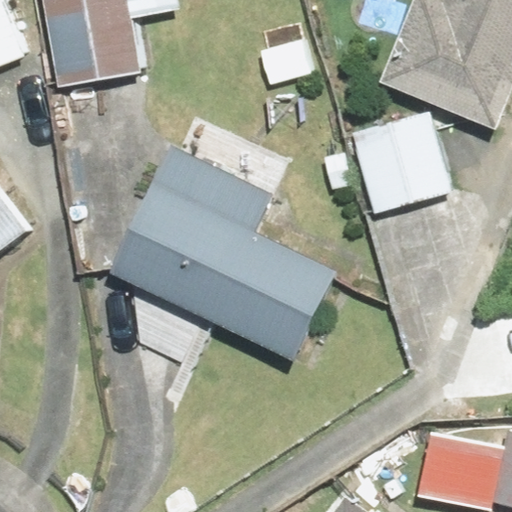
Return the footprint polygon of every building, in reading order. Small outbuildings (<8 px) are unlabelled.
[(9,0),(0,0),(0,66),(30,55),(9,0)] [(42,0),(53,89),(142,79),(135,21),(191,14),(189,0),(42,0)] [(511,0),(406,0),(374,81),(507,133),(511,118),(511,0)] [(430,113),(356,136),(381,214),(455,190),(430,113)] [(174,128),(105,263),(294,359),(342,265),(270,228),(290,187),(174,128)] [(0,180),(0,250),(34,226),(0,180)] [(511,511),(511,429),(500,428),(490,511),(511,511)] [(404,511),(349,479),(328,511),(404,511)]
